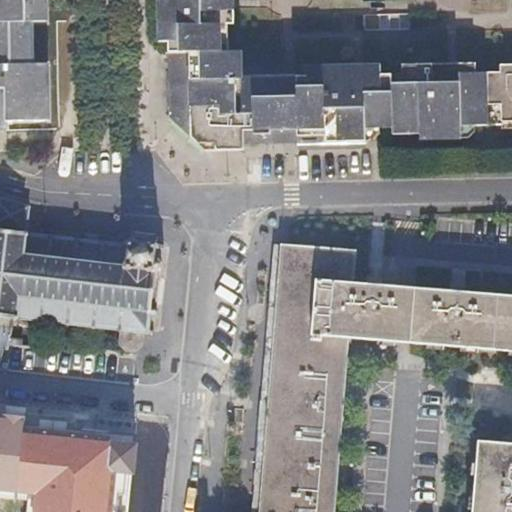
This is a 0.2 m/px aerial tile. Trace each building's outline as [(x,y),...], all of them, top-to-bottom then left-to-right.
[(0,0),(0,128),(3,128),(3,118),(44,117),(42,62),(27,62),(26,21),(42,21),(41,6),(41,0),(0,0)] [(161,0),(161,43),(170,43),(171,117),(208,149),(245,149),(245,143),(288,142),(368,141),(368,129),(420,128),(419,142),(461,140),(460,127),(511,126),(511,64),(501,65),(501,72),(477,73),(476,62),(426,63),(404,64),(404,75),(382,75),(382,64),(343,65),(308,65),(308,76),(287,76),(257,77),(245,77),(244,51),(237,51),(237,6),(236,0),(161,0)] [(85,244),(79,244),(80,241),(52,237),(25,234),(26,222),(25,222),(25,219),(25,217),(26,217),(27,206),(0,198),(0,344),(7,347),(10,342),(22,343),(23,338),(41,340),(43,319),(122,328),(120,340),(127,348),(135,349),(144,344),(146,332),(148,332),(149,313),(157,313),(159,287),(162,262),(154,260),(156,238),(150,237),(142,236),(139,235),(130,234),(129,243),(121,241),(121,246),(91,242),(90,245),(85,244)] [(350,286),(352,253),(279,248),(266,409),(257,511),(331,511),(346,341),(410,346),(511,353),(511,298),(467,295),(412,291),(376,288),(350,286)] [(0,421),(0,494),(28,498),(26,511),(130,511),(139,437),(0,421)] [(511,511),(511,443),(477,441),(471,511),(511,511)]
